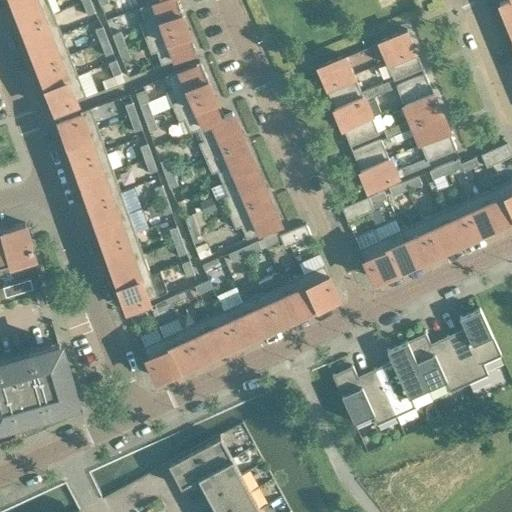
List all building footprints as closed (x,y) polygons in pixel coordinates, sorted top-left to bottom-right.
[(53,13),(47,0),(25,0),(13,5),(21,25),(53,13)] [(95,12),(89,0),(85,0),(82,2),(87,15),(95,12)] [(185,22),(176,0),(158,0),(149,4),(148,3),(139,6),(144,19),(139,21),(144,37),(185,22)] [(511,0),(504,0),(498,2),(510,31),(511,30),(511,0)] [(61,33),(53,13),(21,25),(29,46),(61,33)] [(196,51),(185,22),(144,37),(150,53),(156,51),(161,64),(196,51)] [(107,39),(102,26),(95,28),(100,42),(107,39)] [(422,67),(406,29),(377,41),(378,42),(384,57),(393,79),(422,67)] [(120,31),(111,34),(117,47),(125,44),(120,31)] [(69,54),(61,33),(29,46),(37,66),(69,54)] [(113,52),(107,39),(100,42),(105,55),(113,52)] [(378,42),(371,45),(377,60),(384,57),(378,42)] [(130,57),(125,44),(117,47),(122,60),(130,57)] [(77,74),(69,54),(37,66),(45,87),(77,74)] [(334,107),(362,95),(361,91),(345,54),(316,66),(334,107)] [(121,73),(115,59),(108,62),(113,76),(121,73)] [(211,89),(199,60),(165,75),(170,88),(165,90),(172,106),(211,89)] [(440,111),(425,73),(396,85),(410,119),(411,123),(440,111)] [(86,96),(77,74),(45,87),(54,108),(86,96)] [(387,80),(374,86),(377,94),(391,88),(389,84),(387,80)] [(374,86),(361,91),(362,95),(364,99),(377,94),(374,86)] [(143,89),(135,92),(144,118),(152,114),(143,89)] [(223,115),(211,89),(172,106),(178,122),(184,119),(189,131),(199,127),(223,116),(223,115)] [(378,133),(364,99),(362,95),(334,107),(349,145),(378,133)] [(137,115),(132,101),(124,104),(129,117),(137,115)] [(98,129),(90,107),(58,119),(66,140),(98,129)] [(456,148),(440,111),(411,123),(413,127),(425,157),(427,160),(428,160),(456,148)] [(204,157),(244,140),(232,112),(223,115),(223,116),(199,127),(204,139),(198,142),(204,157)] [(157,127),(152,114),(144,118),(149,130),(157,127)] [(142,128),(137,115),(129,117),(134,131),(142,128)] [(410,119),(396,124),(400,132),(406,129),(413,127),(411,123),(410,119)] [(396,124),(383,130),(385,134),(386,138),(400,132),(396,124)] [(105,149),(98,129),(66,140),(73,161),(105,149)] [(380,139),(351,151),(367,189),(396,177),(380,139)] [(256,167),(244,140),(204,157),(211,173),(217,170),(222,182),(256,167)] [(486,166),(511,154),(511,153),(506,141),(480,153),(486,166)] [(152,156),(147,143),(139,146),(144,159),(152,156)] [(113,170),(105,149),(73,161),(81,182),(113,170)] [(156,169),(152,156),(144,159),(149,172),(156,169)] [(478,164),(475,156),(460,162),(462,166),(464,170),(478,164)] [(425,157),(399,168),(402,175),(429,164),(428,160),(427,160),(425,157)] [(168,158),(159,161),(164,174),(173,171),(168,158)] [(462,166),(460,162),(458,158),(443,164),(447,172),(462,166)] [(447,172),(443,164),(429,170),(432,178),(447,172)] [(268,195),(256,167),(222,182),(227,194),(221,197),(228,212),(268,195)] [(120,191),(113,170),(81,182),(88,202),(120,191)] [(177,184),(173,171),(164,174),(169,187),(177,184)] [(421,183),(418,175),(402,181),(406,189),(421,183)] [(511,178),(500,183),(511,208),(511,178)] [(406,189),(402,181),(388,187),(391,195),(406,189)] [(511,215),(511,208),(500,183),(480,192),(494,223),(511,215)] [(166,198),(162,184),(154,187),(159,200),(166,198)] [(370,195),(368,196),(371,204),(386,197),(383,190),(370,195)] [(128,212),(120,191),(88,202),(96,223),(128,212)] [(494,223),(480,192),(460,202),(474,233),(494,223)] [(280,223),(268,195),(228,212),(235,228),(240,225),(246,238),(280,223)] [(373,208),(368,196),(368,195),(341,207),(347,219),(373,208)] [(171,211),(166,198),(159,200),(164,214),(171,211)] [(474,233),(460,202),(440,211),(454,242),(474,233)] [(454,242),(440,211),(420,220),(434,251),(454,242)] [(135,232),(128,212),(96,223),(103,244),(135,232)] [(192,213),(183,216),(188,229),(196,226),(192,213)] [(434,251),(420,220),(400,229),(414,260),(434,251)] [(34,256),(28,234),(31,233),(29,227),(26,227),(25,222),(2,228),(11,262),(34,256)] [(284,246),(310,235),(305,222),(279,234),(284,246)] [(181,239),(176,226),(169,228),(174,242),(181,239)] [(201,240),(196,226),(188,229),(193,243),(201,240)] [(0,264),(11,262),(2,228),(0,228),(0,264)] [(414,260),(400,229),(380,238),(394,269),(414,260)] [(281,239),(278,234),(277,231),(262,238),(266,246),(281,239)] [(142,253),(135,232),(103,244),(110,264),(142,253)] [(394,269),(380,238),(359,247),(373,278),(394,269)] [(186,252),(181,239),(174,242),(178,255),(186,252)] [(260,248),(257,240),(242,246),(246,254),(260,248)] [(246,254),(242,246),(227,253),(231,261),(246,254)] [(150,274),(142,253),(110,264),(118,285),(150,274)] [(220,266),(216,257),(202,264),(205,272),(220,266)] [(194,273),(189,260),(181,263),(186,276),(194,273)] [(338,295),(324,264),(303,273),(317,304),(338,295)] [(159,270),(150,274),(118,285),(125,307),(157,295),(167,291),(159,270)] [(278,271),(258,280),(263,291),(277,322),(297,313),(283,282),(278,271)] [(317,304),(303,273),(283,282),(297,313),(317,304)] [(29,278),(16,283),(19,292),(32,288),(29,278)] [(212,287),(208,279),(194,285),(198,293),(212,287)] [(19,292),(16,283),(2,287),(5,296),(19,292)] [(187,298),(183,290),(168,297),(172,305),(187,298)] [(277,322),(263,291),(243,300),(257,331),(277,322)] [(172,305),(168,297),(154,303),(157,311),(172,305)] [(257,331),(243,300),(223,309),(237,340),(257,331)] [(464,327),(447,335),(468,382),(488,374),(483,363),(501,355),(479,307),(459,316),(464,327)] [(148,316),(144,308),(130,314),(133,322),(148,316)] [(237,340),(223,309),(203,318),(217,349),(237,340)] [(217,349),(203,318),(183,328),(197,359),(217,349)] [(197,359),(183,328),(163,337),(177,368),(197,359)] [(468,382),(447,335),(430,343),(425,332),(406,340),(427,388),(444,380),(449,391),(468,382)] [(177,368),(163,337),(142,346),(156,377),(177,368)] [(427,388),(406,340),(386,349),(391,360),(374,368),(395,415),(415,406),(410,396),(427,388)] [(0,422),(75,400),(59,343),(27,352),(28,353),(29,353),(31,359),(0,368),(0,422)] [(395,415),(374,368),(357,375),(352,365),(332,374),(353,421),(371,413),(376,424),(395,415)] [(195,471),(229,452),(220,435),(168,463),(180,486),(198,476),(195,471)] [(239,470),(229,452),(195,471),(198,476),(204,489),(239,470)] [(249,488),(239,470),(204,489),(214,507),(249,488)] [(246,511),(258,506),(249,488),(214,507),(217,511),(246,511)]
